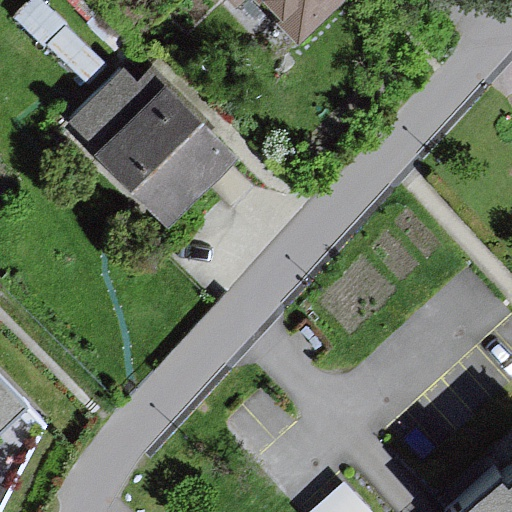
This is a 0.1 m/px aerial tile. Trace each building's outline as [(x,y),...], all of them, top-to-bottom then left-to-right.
[(335,0),(271,0),(302,32),(335,0)] [(123,69),(70,120),(107,160),(166,220),(233,153),(197,115),(174,91),(155,71),(139,86),(123,69)] [(0,374),(0,499),(44,419),(0,374)] [(306,505),(312,511),(376,511),(381,507),(346,469),(306,505)] [(511,511),(511,474),(468,511),(511,511)]
